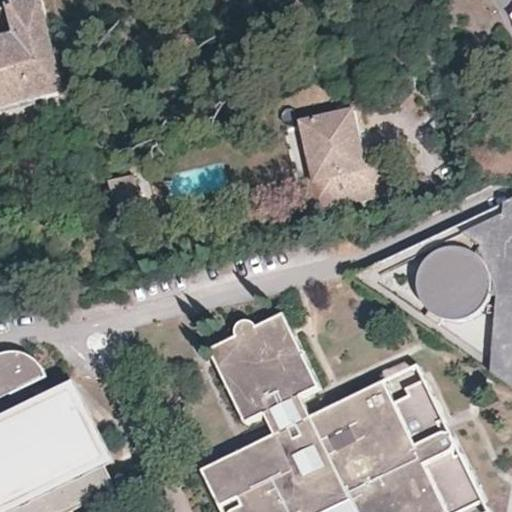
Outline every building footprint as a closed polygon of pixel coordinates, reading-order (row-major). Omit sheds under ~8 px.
[(0,108),(68,91),(44,0),(31,0),(11,5),(18,34),(0,38),(0,108)] [(371,166),(358,110),(302,122),(314,178),(316,185),(327,183),(333,210),(397,196),(389,161),(371,166)] [(113,182),(123,222),(147,216),(137,176),(113,182)] [(327,183),(316,185),(314,178),(304,181),(313,215),(333,210),(327,183)] [(511,213),(511,197),(502,202),(502,214),(511,213)] [(511,213),(502,214),(444,242),(443,247),(434,250),(427,256),(421,263),(417,270),(415,282),(416,293),(421,303),(428,312),(425,316),(439,325),(443,320),(450,321),(457,321),(464,320),(471,317),(477,314),(482,309),(486,304),(489,299),(490,295),(496,295),(490,359),(504,365),(511,369),(511,213)] [(267,418),(304,399),(325,389),(322,384),(294,330),(286,314),(255,329),(247,333),(213,350),(219,362),(251,426),(267,418)] [(0,401),(14,395),(28,388),(49,377),(41,359),(33,357),(22,354),(15,353),(0,356),(0,401)] [(511,369),(504,365),(490,359),(489,371),(511,387),(511,369)] [(459,511),(487,498),(453,432),(449,424),(427,380),(409,390),(412,396),(405,399),(399,403),(387,383),(346,403),(315,419),(278,437),(249,452),(218,467),(207,473),(223,511),(229,511),(230,511),(228,506),(235,502),(241,499),(243,503),(245,507),(235,511),(459,511)] [(0,511),(32,511),(35,511),(85,486),(109,474),(117,470),(124,466),(82,381),(22,410),(0,419),(0,511)] [(306,403),(304,399),(267,418),(271,425),(274,430),(278,437),(315,419),(306,403)] [(74,511),(117,491),(109,474),(85,486),(35,511),(32,511),(74,511)]
